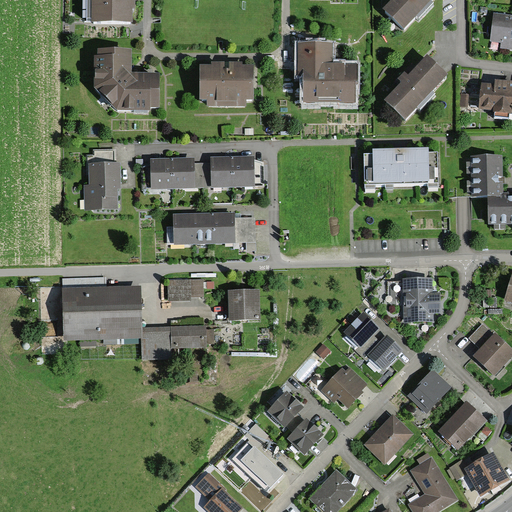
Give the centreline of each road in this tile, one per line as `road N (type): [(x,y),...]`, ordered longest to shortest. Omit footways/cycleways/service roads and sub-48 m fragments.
road 1 (residential): [(464,259),(64,273)]
road 2 (unknown): [(285,0),(284,45),(266,58),(162,58),(149,44),(148,0)]
road 3 (residential): [(277,511),(434,346)]
